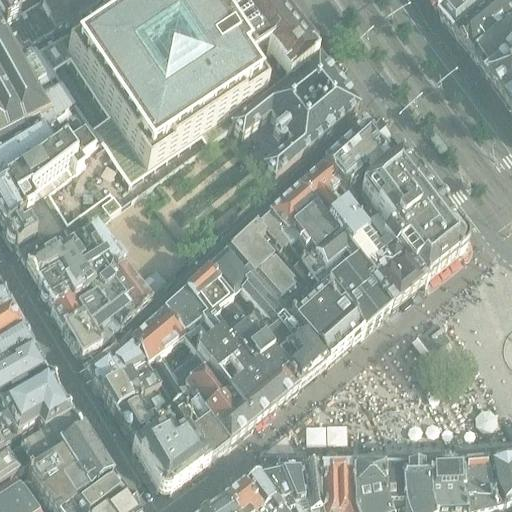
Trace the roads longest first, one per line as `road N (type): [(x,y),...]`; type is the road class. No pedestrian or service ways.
road 1 (tertiary): [(320,0),(510,257)]
road 2 (tertiary): [(511,157),(396,0)]
road 3 (unknown): [(89,115),(203,42),(204,27),(179,0)]
road 4 (unknown): [(89,115),(111,145),(139,152),(242,92)]
road 5 (unknown): [(134,0),(75,49),(72,75),(89,115)]
